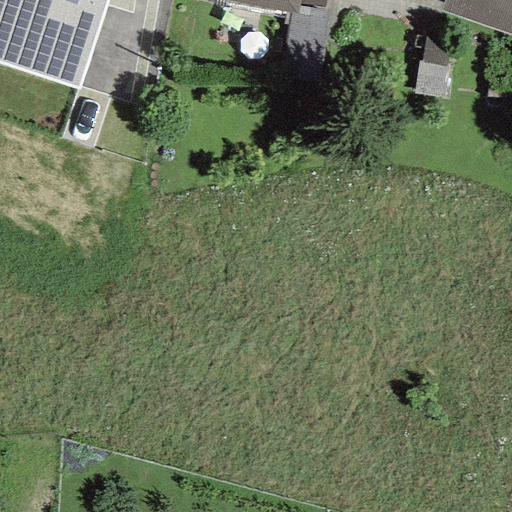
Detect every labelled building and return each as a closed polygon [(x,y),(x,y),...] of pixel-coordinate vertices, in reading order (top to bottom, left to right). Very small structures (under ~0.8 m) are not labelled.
[(0,0),(0,66),(78,93),(107,0),(0,0)] [(298,5),(298,0),(222,0),(296,13),(298,5)] [(323,10),(325,0),(298,0),(298,5),(323,10)] [(511,0),(442,0),(439,10),(511,35),(511,0)] [(449,40),(424,37),(421,60),(416,60),(412,94),(442,98),(445,66),(449,40)]
